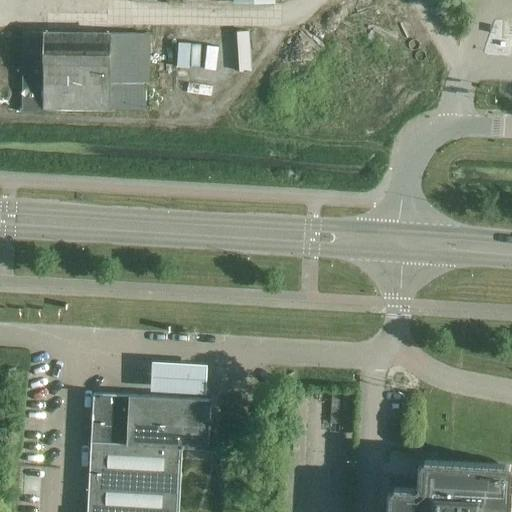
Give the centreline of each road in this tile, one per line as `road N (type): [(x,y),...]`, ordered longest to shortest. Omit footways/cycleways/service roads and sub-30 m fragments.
road 1 (unclassified): [(0,335),(363,354),(391,336),(399,254)]
road 2 (secondary): [(0,231),(399,254)]
road 3 (secondary): [(398,232),(0,208)]
road 4 (unclassified): [(398,232),(415,149),(452,130),(511,133)]
